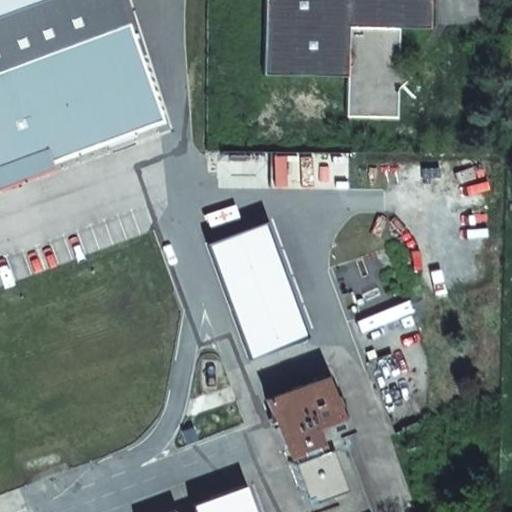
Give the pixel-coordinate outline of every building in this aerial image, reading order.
[(38,0),(0,14),(0,48),(118,5),(120,4),(118,0),(38,0)] [(398,28),(429,29),(429,0),(263,0),(262,75),(346,77),(345,117),(396,118),(396,89),(409,78),(398,65),(398,28)] [(0,181),(51,163),(49,158),(161,116),(126,19),(120,4),(118,5),(0,48),(0,181)] [(323,377),(265,399),(285,453),(288,452),(291,459),(288,460),(303,501),(342,487),(327,447),(347,439),(323,377)] [(175,511),(175,510),(168,511),(253,511),(243,484),(209,497),(213,507),(200,511),(175,511)]
